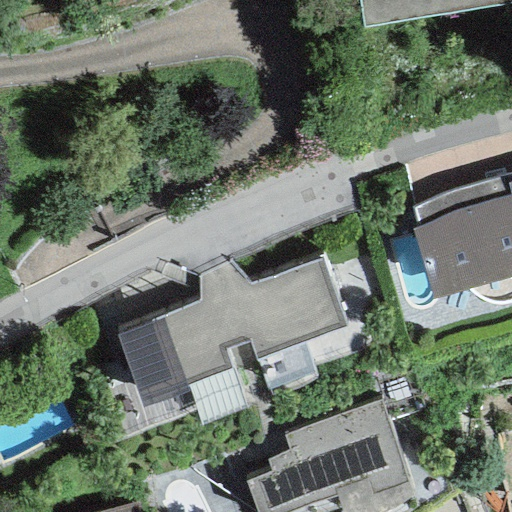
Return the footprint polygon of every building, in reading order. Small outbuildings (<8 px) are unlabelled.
[(511,0),(358,0),(363,28),(511,4),(511,0)] [(511,177),(413,208),(419,226),(411,229),(434,302),(468,291),(474,296),(481,300),(489,303),(497,304),(505,303),(511,300),(511,177)] [(198,302),(115,336),(141,409),(189,393),(186,383),(230,368),(223,350),(249,343),(255,361),(344,328),(321,261),(249,285),(228,262),(198,279),(198,302)] [(379,402),(283,435),(288,452),(266,459),(270,471),(243,482),(255,511),(291,511),(333,496),(338,511),(386,511),(401,503),(412,497),(379,402)] [(136,511),(134,502),(92,511),(136,511)]
